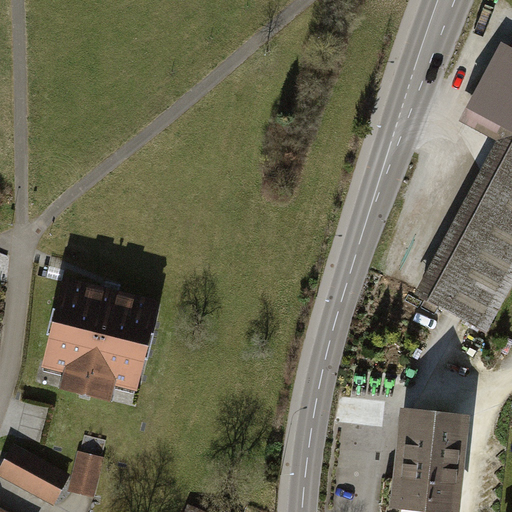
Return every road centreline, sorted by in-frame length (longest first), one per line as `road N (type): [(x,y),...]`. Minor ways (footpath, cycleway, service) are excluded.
road 1 (track): [(17,0),(22,234),(307,0)]
road 2 (tertiary): [(446,0),(315,395),(305,511)]
road 3 (residential): [(22,234),(20,299),(0,407)]
